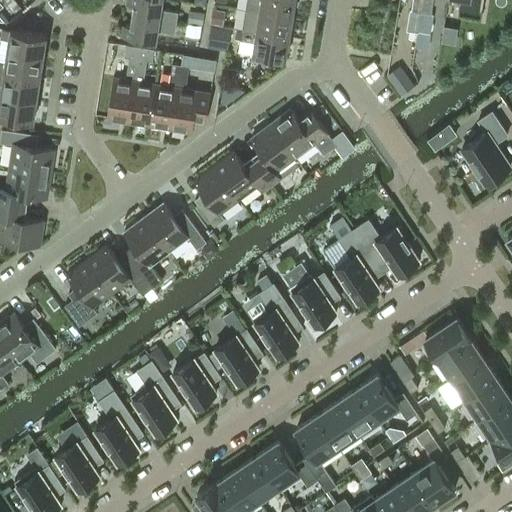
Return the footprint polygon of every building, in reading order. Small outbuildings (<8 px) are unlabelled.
[(25,0),(19,0),(17,2),(23,10),(29,5),(25,0)] [(134,3),(132,14),(176,21),(178,10),(161,7),(162,0),(127,0),(127,2),(134,3)] [(294,0),(248,0),(247,8),(269,12),(293,15),(294,0)] [(417,30),(421,0),(412,0),(411,7),(410,7),(406,28),(417,30)] [(421,0),(417,30),(431,32),(434,14),(430,13),(432,0),(421,0)] [(461,0),(459,13),(480,16),(482,0),(461,0)] [(224,10),(213,8),(211,22),(222,24),(224,10)] [(293,15),(269,12),(247,8),(244,29),(289,36),(293,15)] [(203,25),(205,12),(190,10),(188,23),(203,25)] [(176,21),(132,14),(130,24),(124,23),(122,35),(156,40),(157,29),(175,32),(176,21)] [(203,25),(188,23),(187,34),(201,36),(203,25)] [(458,40),(460,27),(448,25),(446,39),(458,40)] [(8,51),(43,56),(47,34),(3,27),(2,37),(9,39),(8,51)] [(223,48),(226,30),(210,27),(207,45),(223,48)] [(286,57),(289,36),(244,29),(241,50),(286,57)] [(128,120),(140,46),(127,44),(126,52),(129,56),(130,56),(127,78),(113,75),(107,117),(128,120)] [(149,124),(156,82),(144,80),(147,59),(150,59),(154,57),(155,48),(140,46),(128,120),(149,124)] [(0,71),(40,77),(43,56),(8,51),(6,62),(0,61),(0,71)] [(180,72),(171,127),(193,130),(195,118),(207,120),(211,91),(186,87),(189,64),(182,63),(181,63),(180,72)] [(37,99),(40,77),(0,71),(0,82),(3,83),(1,93),(37,99)] [(156,82),(149,124),(171,127),(180,72),(174,71),(171,73),(169,84),(156,82)] [(409,79),(396,88),(401,95),(414,86),(409,79)] [(0,115),(33,121),(37,99),(1,93),(0,101),(0,115)] [(272,121),(297,154),(316,141),(324,152),(336,143),(317,117),(305,126),(291,107),(272,121)] [(463,148),(485,182),(511,164),(496,141),(508,133),(492,110),(479,119),(487,131),(463,148)] [(278,168),(297,154),(272,121),(252,136),(266,154),(256,161),(272,181),(282,174),(278,168)] [(453,123),(431,137),(438,149),(461,134),(453,123)] [(9,166),(51,172),(55,148),(37,146),(38,134),(2,128),(0,141),(13,143),(9,166)] [(272,181),(256,161),(248,167),(235,148),(214,163),(240,197),(258,183),(262,188),(272,181)] [(221,211),(240,197),(214,163),(195,177),(209,197),(200,204),(215,224),(225,216),(221,211)] [(48,196),(51,172),(9,166),(6,188),(0,187),(0,200),(28,205),(30,193),(48,196)] [(28,205),(0,200),(0,214),(2,214),(0,227),(0,237),(41,243),(44,220),(26,217),(28,205)] [(145,214),(170,249),(188,236),(197,247),(206,240),(187,213),(179,220),(164,200),(145,214)] [(151,263),(170,249),(145,214),(124,229),(138,249),(130,255),(153,287),(163,279),(151,263)] [(383,271),(354,227),(352,228),(343,215),(330,224),(339,237),(338,237),(339,238),(351,256),(336,267),(358,300),(361,298),(363,301),(372,295),(370,292),(377,287),(379,285),(374,278),(383,271)] [(369,217),(354,227),(383,271),(393,265),(398,273),(400,271),(402,275),(410,270),(407,267),(416,260),(420,258),(405,237),(409,234),(402,224),(398,227),(397,225),(382,236),(369,217)] [(153,287),(130,255),(121,261),(108,243),(88,257),(112,292),(132,278),(143,293),(153,287)] [(93,305),(112,292),(88,257),(68,271),(82,291),(65,303),(80,324),(98,311),(93,305)] [(293,291),(315,324),(318,322),(320,325),(329,319),(327,316),(334,311),(337,309),(331,302),(341,295),(324,269),(312,278),(293,291)] [(258,291),(268,306),(253,317),(255,320),(278,354),(281,352),(283,355),(292,349),(290,346),(297,341),(299,340),(294,332),(304,325),(274,281),(273,281),(267,273),(258,280),(263,288),(258,291)] [(40,293),(46,289),(41,282),(35,286),(40,293)] [(235,308),(223,316),(227,322),(239,314),(235,308)] [(0,329),(22,359),(40,346),(46,354),(56,347),(38,323),(30,330),(16,311),(0,322),(0,329)] [(425,336),(438,356),(470,335),(456,315),(425,336)] [(264,352),(247,326),(215,348),(238,381),(241,379),(243,382),(252,376),(250,373),(257,368),(259,366),(254,358),(264,352)] [(22,359),(0,329),(0,387),(10,381),(4,372),(22,359)] [(483,355),(470,335),(438,356),(452,376),(483,355)] [(404,350),(411,351),(417,346),(412,339),(402,346),(404,350)] [(210,399),(208,396),(215,391),(217,390),(212,382),(222,375),(205,350),(173,371),(196,404),(199,402),(201,405),(210,399)] [(144,363),(151,358),(147,351),(139,356),(144,363)] [(391,360),(405,381),(412,376),(415,374),(401,354),(391,360)] [(483,355),(452,376),(448,378),(461,398),(465,395),(496,374),(483,355)] [(137,368),(149,387),(133,398),(156,431),(159,429),(161,432),(170,426),(168,423),(175,418),(177,417),(172,409),(182,402),(152,358),(151,358),(144,363),(137,368)] [(378,373),(358,386),(378,417),(397,404),(407,419),(417,412),(404,391),(395,398),(378,373)] [(510,396),(496,374),(465,395),(479,417),(510,396)] [(98,384),(105,395),(115,388),(107,377),(106,375),(96,382),(98,384)] [(412,376),(405,381),(411,391),(419,386),(412,376)] [(337,400),(358,431),(378,417),(358,386),(337,400)] [(111,417),(96,428),(118,461),(121,459),(123,462),(132,456),(130,453),(137,448),(140,447),(134,439),(144,432),(115,388),(99,398),(111,417)] [(511,425),(511,397),(510,396),(479,417),(494,438),(511,425)] [(337,400),(317,413),(338,444),(358,431),(337,400)] [(437,413),(432,405),(425,410),(430,418),(437,413)] [(318,478),(326,491),(336,484),(319,457),(338,444),(317,413),(297,427),(314,452),(304,458),(318,478)] [(446,427),(437,413),(430,418),(439,432),(446,427)] [(511,425),(494,438),(490,440),(503,460),(511,453),(511,425)] [(78,488),(81,486),(83,489),(93,483),(90,480),(98,475),(100,474),(94,466),(105,459),(87,433),(56,455),(78,488)] [(415,471),(435,501),(455,488),(439,463),(448,457),(434,436),(424,443),(434,458),(415,471)] [(278,439),(258,453),(279,484),(298,471),(308,485),(318,478),(304,458),(295,464),(278,439)] [(380,440),(369,448),(374,455),(385,447),(380,440)] [(458,445),(451,450),(458,460),(465,455),(458,445)] [(238,467),(259,497),(279,484),(258,453),(238,467)] [(389,453),(378,460),(383,467),(394,460),(389,453)] [(465,455),(458,460),(471,480),(481,474),(468,454),(465,455)] [(356,471),(367,464),(362,457),(351,464),(356,471)] [(36,511),(54,511),(52,509),(59,504),(61,503),(56,495),(66,488),(49,462),(39,469),(36,465),(15,480),(36,511)] [(371,471),(367,464),(356,471),(361,478),(371,471)] [(238,467),(218,480),(238,511),(239,510),(259,497),(238,467)] [(412,511),(419,511),(435,501),(415,471),(395,485),(412,511)] [(204,504),(196,509),(197,511),(240,511),(239,510),(238,511),(218,480),(197,494),(204,504)] [(412,511),(395,485),(374,499),(383,511),(412,511)] [(345,496),(335,503),(340,511),(383,511),(374,499),(371,494),(352,507),(345,496)] [(325,511),(340,511),(335,503),(324,510),(325,511)]
